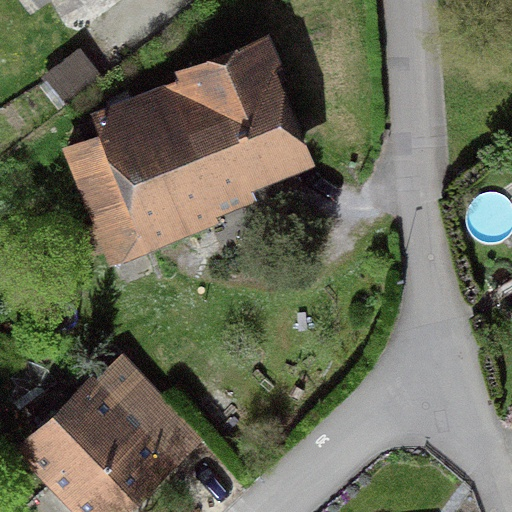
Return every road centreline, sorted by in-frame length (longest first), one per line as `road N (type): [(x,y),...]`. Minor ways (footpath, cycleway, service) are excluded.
road 1 (residential): [(453,364),(418,181),(407,0)]
road 2 (residential): [(453,364),(349,437),(269,511)]
road 3 (residential): [(503,511),(453,364)]
